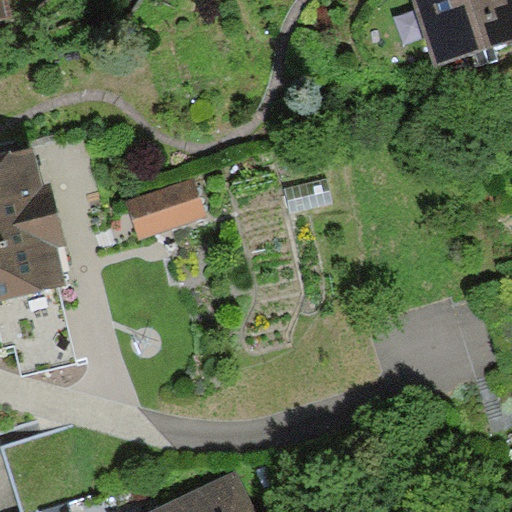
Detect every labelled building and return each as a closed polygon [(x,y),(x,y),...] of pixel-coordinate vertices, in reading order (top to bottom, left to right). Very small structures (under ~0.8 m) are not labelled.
[(511,0),(418,0),(436,53),(511,28),(511,0)] [(21,147),(0,152),(0,282),(52,269),(21,147)] [(190,171),(122,194),(136,232),(203,208),(190,171)] [(333,180),(287,184),(288,206),(335,203),(333,180)] [(52,269),(0,282),(0,334),(1,339),(16,335),(22,358),(71,345),(52,269)] [(511,284),(503,288),(511,316),(511,284)] [(39,511),(97,494),(75,424),(1,447),(21,511),(39,511)] [(251,511),(238,483),(178,511),(251,511)]
